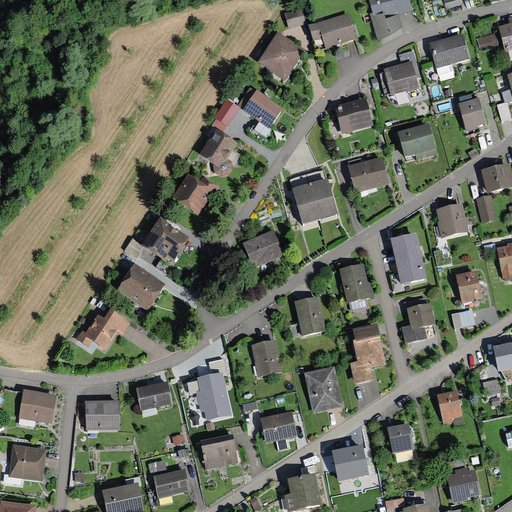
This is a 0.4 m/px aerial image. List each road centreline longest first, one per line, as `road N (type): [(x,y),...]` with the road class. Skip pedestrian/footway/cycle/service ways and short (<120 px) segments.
road 1 (residential): [(511,5),(406,39),(322,101),(212,265),(206,302),(216,332)]
road 2 (residential): [(409,383),(212,511)]
road 3 (residential): [(216,332),(368,235)]
road 4 (residential): [(368,235),(511,140)]
road 5 (residential): [(72,379),(164,364),(216,332)]
road 6 (residential): [(409,383),(368,235)]
road 7 (residential): [(59,511),(72,379)]
road 8 (residential): [(511,319),(409,383)]
